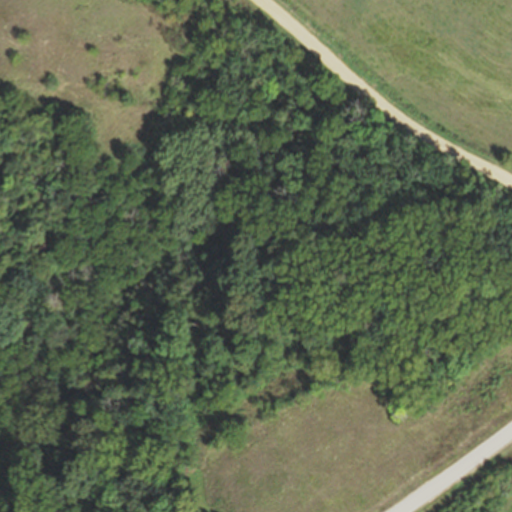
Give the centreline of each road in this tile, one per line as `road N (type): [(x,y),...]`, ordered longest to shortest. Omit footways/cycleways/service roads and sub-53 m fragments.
road 1 (residential): [(511,179),(446,149),(261,0)]
road 2 (residential): [(396,511),(511,431)]
